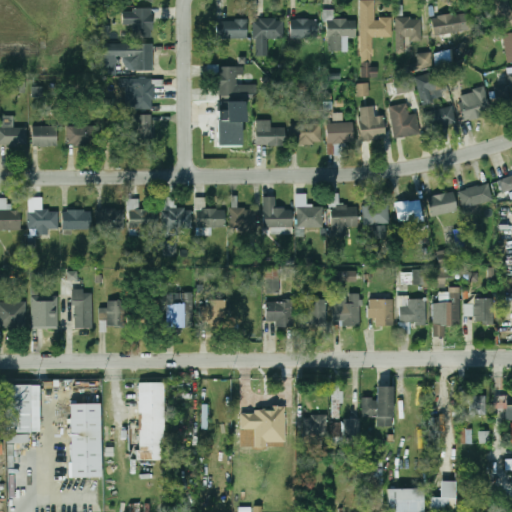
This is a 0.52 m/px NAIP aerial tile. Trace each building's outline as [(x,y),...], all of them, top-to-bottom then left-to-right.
[(361,77),(377,77),(377,67),(372,67),(371,37),(392,37),(391,18),(374,18),(374,0),(363,0),(360,0),(361,77)] [(497,0),(492,1),(500,30),(511,26),(511,12),(508,0),(497,0)] [(152,9),(123,9),(123,26),(133,26),(133,38),(152,38),(152,9)] [(333,19),(334,10),(323,9),(323,21),(328,22),(327,51),(348,51),(348,37),(355,37),(356,20),(333,19)] [(469,32),(468,14),(431,15),(432,34),(469,32)] [(396,53),(412,53),(412,42),(421,42),(421,17),(395,18),(396,53)] [(267,56),(267,39),(283,39),(283,19),(254,19),(254,56),(267,56)] [(317,38),(317,19),(290,19),(290,38),(317,38)] [(216,20),(216,39),(246,38),(246,20),(216,20)] [(507,63),(511,62),(511,32),(503,34),(507,63)] [(153,44),(114,44),(114,57),(119,57),(119,70),(153,70),(153,44)] [(417,63),(410,63),(410,70),(432,69),(431,53),(417,54),(417,63)] [(442,59),(440,53),(433,55),(437,66),(448,62),(446,57),(442,59)] [(445,68),(448,81),(463,78),(460,65),(445,68)] [(217,89),(208,89),(207,99),(257,99),(257,84),(238,84),(238,67),(208,66),(208,77),(217,77),(217,89)] [(447,88),(443,70),(415,76),(422,106),(434,103),(433,99),(443,97),(441,89),(447,88)] [(393,80),(396,94),(415,91),(412,77),(393,80)] [(135,109),(153,109),(153,80),(135,80),(135,109)] [(356,84),(356,96),(369,96),(369,84),(356,84)] [(457,95),(465,122),(492,114),(484,87),(457,95)] [(497,102),(510,99),(509,90),(495,93),(497,102)] [(217,102),(218,118),(217,118),(218,145),(240,145),(239,102),(217,102)] [(419,134),(416,114),(409,115),(407,103),(389,106),(394,138),(419,134)] [(359,107),(360,141),(385,140),(384,116),(374,116),(374,107),(359,107)] [(427,132),(450,129),(449,124),(456,123),(454,107),(425,111),(427,132)] [(135,146),(152,146),(152,115),(135,115),(135,146)] [(270,120),(256,120),(256,146),(284,145),(284,127),(270,128),(270,120)] [(352,122),(326,123),(327,144),(353,143),(352,122)] [(321,143),(321,124),(290,125),(291,144),(321,143)] [(98,126),(67,126),(67,146),(98,146),(98,126)] [(27,127),(0,127),(0,146),(27,146),(27,127)] [(57,127),(32,127),(32,146),(57,146),(57,127)] [(104,143),(117,143),(117,129),(103,129),(104,143)] [(501,193),(511,189),(511,175),(497,180),(501,193)] [(458,191),(463,209),(493,201),(489,183),(458,191)] [(427,197),(431,216),(457,211),(453,192),(427,197)] [(331,237),(347,236),(347,227),(358,227),(357,205),(339,206),(339,193),(329,194),(331,237)] [(296,194),(297,228),(323,227),(322,205),(307,206),(306,194),(296,194)] [(292,209),(275,209),(275,197),(263,197),(263,227),(271,227),(271,235),(292,234),(292,209)] [(0,230),(21,230),(21,210),(7,210),(7,198),(0,198),(0,230)] [(163,236),(177,236),(177,228),(192,228),(192,209),(174,209),(174,198),(163,198),(163,236)] [(196,198),(196,229),(225,229),(225,209),(205,209),(205,198),(196,198)] [(158,209),(139,210),(139,199),(129,199),(129,235),(143,235),(143,228),(158,228),(158,209)] [(397,223),(423,221),(420,200),(395,202),(397,223)] [(388,205),(362,206),(363,225),(389,224),(388,205)] [(256,208),(230,209),(230,228),(256,228),(256,208)] [(97,209),(97,230),(125,230),(125,209),(97,209)] [(58,210),(29,210),(29,229),(58,229),(58,210)] [(90,231),(90,210),(63,210),(63,231),(90,231)] [(376,225),(377,239),(387,238),(387,225),(376,225)] [(431,243),(429,232),(418,234),(421,246),(431,243)] [(449,252),(439,253),(440,263),(450,262),(449,252)] [(281,293),(280,269),(264,269),(265,293),(281,293)] [(429,269),(412,270),(413,285),(430,285),(429,269)] [(355,270),(334,271),(335,281),(356,281),(355,270)] [(435,287),(446,287),(445,270),(434,271),(435,287)] [(433,303),(432,336),(444,336),(444,326),(459,326),(460,287),(448,287),(448,293),(440,292),(440,303),(433,303)] [(92,328),(92,291),(74,291),(74,328),(92,328)] [(342,326),(361,326),(360,294),(346,294),(346,293),(331,293),(332,321),(342,321),(342,326)] [(58,328),(58,297),(32,297),(32,328),(58,328)] [(463,316),(476,316),(476,323),(493,324),(494,299),(474,298),(474,304),(464,304),(463,316)] [(325,325),(325,300),(308,299),(308,310),(301,310),(300,324),(325,325)] [(375,326),(393,325),(393,299),(368,299),(368,318),(375,318),(375,326)] [(399,307),(400,333),(410,333),(409,325),(427,324),(426,299),(409,300),(409,307),(399,307)] [(226,300),(200,300),(200,326),(226,326),(226,300)] [(265,321),(276,321),(276,327),(290,327),(291,301),(266,301),(265,321)] [(26,302),(0,302),(0,328),(26,328),(26,302)] [(124,328),(125,304),(101,303),(100,327),(124,328)] [(192,303),(175,303),(175,328),(192,328),(192,303)] [(164,383),(139,383),(139,415),(153,415),(153,418),(164,418),(164,383)] [(8,433),(8,384),(30,384),(31,433),(8,433)] [(361,398),(361,417),(377,417),(377,427),(393,426),(393,387),(375,387),(376,397),(361,398)] [(486,396),(460,395),(460,404),(470,405),(470,415),(486,416),(486,396)] [(511,405),(503,405),(503,397),(493,397),(493,408),(505,408),(505,420),(511,420),(511,444),(511,443),(511,405)] [(69,475),(70,401),(102,402),(101,476),(69,475)] [(254,429),(254,448),(267,448),(267,443),(285,442),(284,406),(270,406),(270,410),(253,410),(253,413),(240,414),(240,429),(254,429)] [(440,449),(439,437),(445,437),(444,415),(438,415),(438,419),(428,419),(428,450),(440,449)] [(327,416),(304,416),(303,437),(326,437),(327,416)] [(360,419),(343,419),(344,445),(360,445),(360,419)] [(342,423),(331,423),(331,444),(342,444),(342,423)] [(472,443),(472,428),(459,428),(459,443),(472,443)] [(479,432),(479,443),(490,443),(489,432),(479,432)] [(364,457),(365,503),(382,502),(382,457),(364,457)] [(455,511),(455,482),(441,482),(440,498),(429,498),(429,511),(455,511)] [(424,511),(424,489),(388,489),(388,511),(424,511)]
